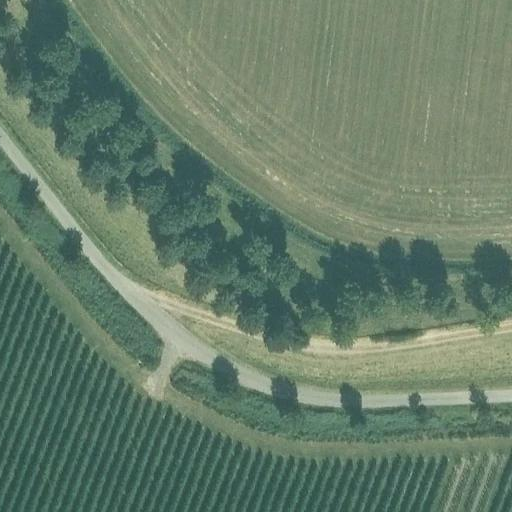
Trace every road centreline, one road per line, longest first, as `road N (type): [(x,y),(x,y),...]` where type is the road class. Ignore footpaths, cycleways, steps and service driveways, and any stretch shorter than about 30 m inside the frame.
road 1 (unclassified): [(511,399),(355,405),(267,389),(184,345),(116,285)]
road 2 (track): [(511,329),(335,355),(218,326)]
road 3 (unclassified): [(116,285),(0,140)]
